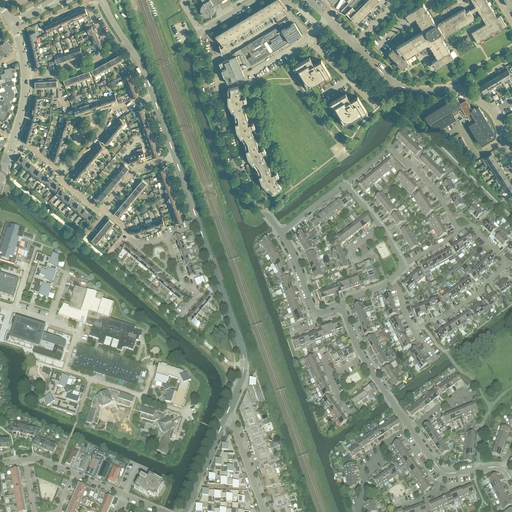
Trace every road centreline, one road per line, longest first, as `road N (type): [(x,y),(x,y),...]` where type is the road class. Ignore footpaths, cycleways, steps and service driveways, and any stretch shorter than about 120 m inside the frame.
road 1 (residential): [(280,232),(233,166),(209,102),(200,32)]
road 2 (residential): [(228,412),(243,372),(242,346),(199,225)]
road 3 (residential): [(493,112),(457,90),(396,84),(354,44)]
road 4 (residential): [(450,218),(435,189),(389,147),(344,184)]
road 5 (residential): [(24,74),(56,72),(112,49),(89,7)]
road 6 (residential): [(60,172),(114,108),(153,94)]
